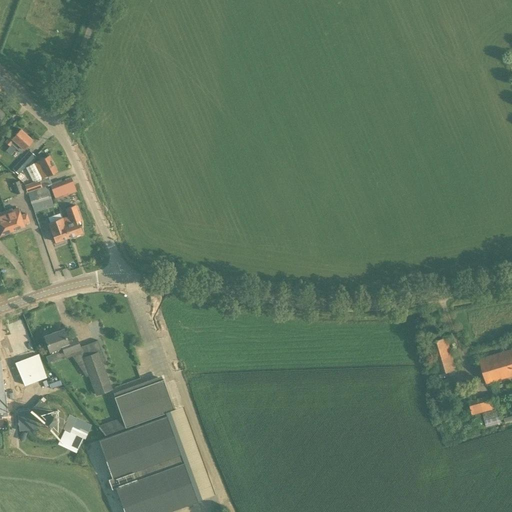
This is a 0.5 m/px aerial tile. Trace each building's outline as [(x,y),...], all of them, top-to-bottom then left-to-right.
[(10,147),(15,142),(24,150),(32,141),(20,130),(14,137),(11,134),(4,142),(10,147)] [(18,175),(35,156),(29,150),(12,169),(18,175)] [(42,180),(57,171),(49,155),(33,164),(42,180)] [(76,192),(75,189),(70,178),(50,186),(54,199),(66,194),(68,193),(68,194),(76,192)] [(16,195),(23,192),(19,181),(12,184),(16,195)] [(42,188),(41,188),(39,181),(24,186),(26,193),(28,193),(42,188)] [(42,188),(28,193),(31,205),(51,200),(47,185),(41,188),(42,188)] [(66,209),(68,217),(62,219),(69,238),(82,233),(78,221),(81,220),(76,206),(66,209)] [(11,209),(5,211),(12,231),(24,226),(23,224),(29,222),(26,213),(20,216),(17,208),(11,211),(11,209)] [(0,235),(12,231),(5,211),(0,213),(0,235)] [(69,238),(62,219),(49,224),(55,243),(69,238)] [(105,361),(98,341),(80,347),(76,338),(67,341),(63,330),(44,336),(51,356),(64,351),(67,353),(69,352),(79,366),(85,364),(96,395),(111,390),(101,362),(105,361)] [(437,375),(456,370),(447,337),(427,343),(437,375)] [(486,384),(511,376),(511,348),(479,359),(486,384)] [(25,387),(47,378),(38,354),(15,363),(25,387)] [(104,436),(165,413),(174,410),(163,379),(114,397),(122,419),(98,428),(104,436)] [(501,420),(497,408),(494,396),(489,397),(488,396),(468,401),(472,416),(482,413),(485,425),(501,420)] [(78,450),(83,438),(70,432),(76,418),(69,415),(66,422),(65,421),(65,418),(65,415),(64,412),(62,409),(60,407),(56,405),(52,405),(48,405),(46,406),(41,400),(32,409),(17,410),(19,431),(33,430),(37,428),(40,430),(43,432),(46,434),(49,434),(52,434),(55,434),(58,432),(61,430),(62,429),(64,430),(59,441),(78,450)] [(112,489),(115,488),(124,511),(167,511),(197,501),(183,462),(180,454),(166,416),(98,440),(112,478),(108,480),(112,489)]
